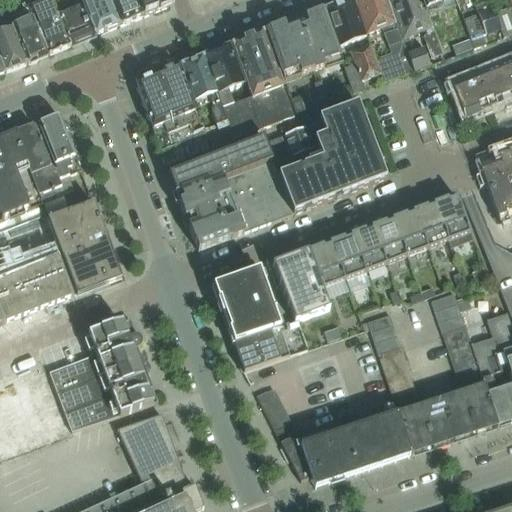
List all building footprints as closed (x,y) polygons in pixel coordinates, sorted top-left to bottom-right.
[(73,49),(58,13),(53,0),(47,0),(28,8),(49,59),(73,49)] [(97,39),(120,29),(108,0),(80,0),(82,3),(97,39)] [(108,0),(120,29),(144,20),(136,0),(108,0)] [(164,0),(136,0),(144,20),(168,10),(164,0)] [(352,0),(349,0),(323,11),(337,50),(366,38),(352,0)] [(353,0),(368,38),(396,26),(386,0),(353,0)] [(425,13),(419,0),(387,0),(398,30),(402,42),(424,34),(431,31),(424,13),(425,13)] [(451,0),(419,0),(425,13),(453,3),(451,0)] [(74,7),(58,13),(73,49),(97,39),(82,3),(74,7)] [(0,65),(5,77),(25,68),(9,30),(10,30),(0,7),(0,65)] [(492,10),(476,16),(477,17),(484,37),(500,32),(495,16),(492,10)] [(511,10),(510,11),(495,16),(500,32),(503,40),(511,37),(511,10)] [(336,50),(337,50),(323,11),(305,18),(305,20),(284,28),(284,27),(266,34),(283,84),(341,63),(336,50)] [(4,15),(26,68),(48,59),(30,17),(16,22),(12,12),(4,15)] [(477,17),(463,22),(470,42),(481,39),(484,37),(477,17)] [(403,43),(402,42),(398,30),(382,35),(387,49),(403,43)] [(440,57),(431,31),(424,34),(424,37),(422,38),(429,61),(440,57)] [(281,88),(262,36),(232,48),(250,100),(281,88)] [(470,42),(468,43),(471,51),(484,47),(481,39),(470,42)] [(384,86),(414,75),(407,56),(403,43),(387,49),(389,55),(374,60),(380,77),(384,86)] [(471,51),(468,43),(455,48),(458,56),(471,51)] [(380,77),(374,60),(369,47),(349,55),(354,68),(344,71),(349,88),(380,77)] [(204,60),(223,111),(233,107),(227,92),(242,86),(229,49),(204,60)] [(423,50),(407,56),(414,75),(429,69),(423,50)] [(493,56),(511,103),(511,102),(511,62),(503,67),(498,54),(493,56)] [(489,72),(451,88),(464,122),(511,103),(493,56),(484,60),(489,72)] [(217,128),(204,133),(211,152),(233,144),(215,94),(202,60),(181,69),(198,114),(213,109),(215,114),(213,115),(217,128)] [(202,133),(198,125),(178,70),(157,79),(186,162),(211,152),(204,133),(202,133)] [(446,76),(439,79),(442,88),(450,85),(446,76)] [(166,170),(186,162),(157,79),(136,87),(160,155),(166,170)] [(327,100),(320,81),(312,84),(316,95),(291,104),(295,115),(316,108),(315,104),(327,100)] [(346,96),(342,85),(327,91),(331,102),(346,96)] [(282,90),(281,88),(250,100),(233,107),(223,111),(234,143),(293,120),(282,89),(282,90)] [(386,182),(357,107),(308,126),(322,162),(278,179),(292,218),(386,182)] [(38,128),(54,166),(61,183),(81,174),(59,119),(38,128)] [(12,138),(43,214),(46,221),(73,214),(61,183),(54,166),(51,167),(34,129),(12,138)] [(312,153),(304,131),(283,139),(287,150),(291,160),(312,153)] [(12,138),(0,143),(0,231),(43,214),(12,138)] [(274,142),(278,153),(287,150),(283,139),(274,142)] [(269,157),(278,153),(274,142),(265,145),(269,157)] [(265,143),(231,157),(204,167),(198,167),(168,178),(175,197),(177,196),(207,185),(208,188),(221,182),(222,184),(271,165),(269,157),(265,145),(265,143)] [(278,153),(282,164),(291,160),(287,150),(278,153)] [(271,165),(272,167),(282,164),(278,153),(269,157),(271,165)] [(497,159),(478,166),(476,167),(498,227),(511,222),(511,153),(506,156),(505,153),(496,157),(497,159)] [(251,234),(291,218),(272,167),(271,165),(222,184),(221,182),(208,188),(207,185),(177,196),(180,205),(179,206),(184,221),(186,221),(189,229),(188,230),(193,245),(194,244),(198,254),(251,234)] [(449,244),(447,244),(450,252),(473,243),(456,199),(433,207),(449,244)] [(73,214),(47,224),(53,222),(73,274),(67,276),(76,300),(121,283),(115,266),(94,206),(73,214)] [(427,252),(447,244),(449,244),(433,207),(413,215),(427,252)] [(406,260),(427,252),(413,215),(392,223),(406,260)] [(386,268),(406,260),(392,223),(371,230),(386,268)] [(365,276),(386,268),(371,230),(351,238),(365,276)] [(344,283),(365,276),(351,238),(330,246),(344,283)] [(330,246),(311,253),(326,291),(344,283),(330,246)] [(311,253),(275,267),(297,325),(332,312),(324,291),(326,291),(311,253)] [(0,264),(0,325),(1,329),(20,321),(72,302),(55,257),(4,276),(0,264)] [(482,272),(472,276),(475,284),(485,280),(482,272)] [(281,333),(260,273),(213,291),(218,304),(220,304),(232,337),(230,337),(234,351),(255,343),(281,333)] [(460,276),(452,279),(457,290),(465,287),(460,276)] [(431,292),(420,296),(423,304),(434,299),(431,292)] [(397,294),(389,297),(393,308),(401,305),(397,294)] [(420,296),(409,300),(412,308),(423,304),(420,296)] [(434,316),(457,309),(453,298),(431,306),(434,316)] [(468,302),(458,305),(461,315),(471,312),(468,302)] [(434,316),(438,327),(461,320),(457,309),(434,316)] [(480,377),(483,388),(497,431),(511,425),(511,335),(505,316),(488,321),(496,342),(471,351),(472,354),(476,366),(480,377)] [(370,337),(393,329),(390,318),(367,326),(370,337)] [(438,327),(441,339),(465,331),(461,320),(438,327)] [(110,422),(120,419),(120,420),(157,406),(137,351),(138,351),(139,350),(140,349),(141,348),(141,346),(142,345),(142,344),(142,342),(141,341),(141,340),(140,339),(139,338),(138,338),(137,337),(135,337),(130,322),(88,338),(95,358),(48,375),(71,435),(78,433),(110,422)] [(298,327),(281,333),(255,343),(234,351),(243,377),(308,354),(298,327)] [(370,337),(374,348),(397,341),(393,329),(370,337)] [(324,336),(327,345),(340,341),(337,331),(324,336)] [(441,339),(445,350),(468,343),(465,331),(441,339)] [(378,360),(401,352),(397,341),(374,348),(378,360)] [(445,350),(449,362),(472,354),(471,351),(468,343),(445,350)] [(404,364),(401,352),(378,360),(382,371),(404,364)] [(472,354),(449,362),(453,373),(476,366),(472,354)] [(385,382),(408,375),(404,364),(382,371),(385,382)] [(453,373),(456,385),(480,377),(476,366),(453,373)] [(48,375),(0,392),(0,461),(71,435),(48,375)] [(412,386),(408,375),(385,382),(389,394),(412,386)] [(483,388),(480,377),(456,385),(460,396),(483,388)] [(393,405),(416,398),(412,386),(389,394),(393,405)] [(397,417),(410,460),(497,431),(483,388),(460,396),(419,409),(397,417)] [(314,492),(410,460),(397,417),(305,448),(274,393),(265,395),(256,400),(300,485),(310,482),(314,492)] [(419,409),(416,398),(393,405),(397,417),(419,409)] [(117,434),(141,488),(89,511),(202,511),(195,490),(188,492),(181,474),(161,419),(117,434)]
